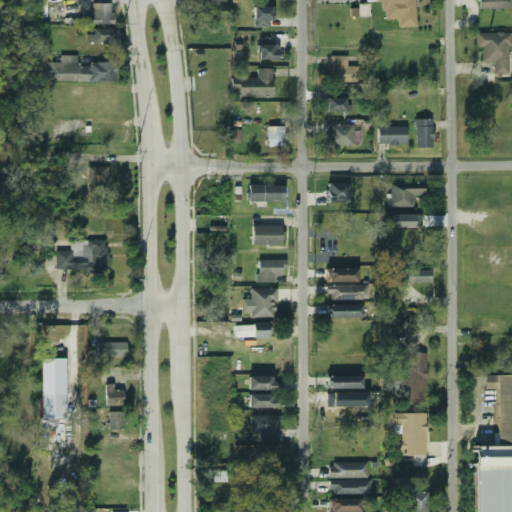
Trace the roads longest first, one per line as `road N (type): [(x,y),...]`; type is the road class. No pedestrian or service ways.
road 1 (secondary): [(181,511),(180,166),(162,0)]
road 2 (residential): [(452,511),(448,0)]
road 3 (residential): [(303,511),(305,0)]
road 4 (residential): [(511,164),(148,166)]
road 5 (secondary): [(148,166),(149,511)]
road 6 (residential): [(179,304),(0,306)]
